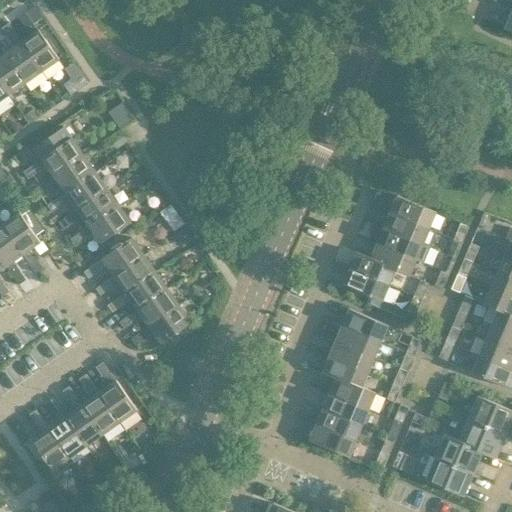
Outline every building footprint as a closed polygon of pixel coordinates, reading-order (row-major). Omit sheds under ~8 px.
[(35,7),(26,13),(33,24),(42,18),(35,7)] [(31,35),(21,42),(42,72),(59,60),(38,30),(33,24),(26,13),(25,12),(18,17),(31,35)] [(25,84),(42,72),(21,42),(8,24),(2,28),(14,47),(4,54),(25,84)] [(0,84),(8,96),(25,84),(4,54),(0,47),(0,84)] [(79,88),(87,82),(82,75),(74,80),(79,88)] [(0,101),(8,96),(0,84),(0,101)] [(33,110),(23,117),(29,124),(39,117),(33,110)] [(42,159),(23,172),(28,179),(47,166),(54,176),(54,177),(84,156),(71,138),(64,127),(34,148),(41,159),(42,159)] [(58,183),(65,193),(66,193),(95,172),(84,156),(54,177),(54,176),(35,189),(40,196),(58,183)] [(142,165),(135,169),(140,177),(147,172),(147,171),(142,164),(142,165)] [(77,210),(107,189),(95,172),(66,193),(65,193),(47,206),(52,213),(70,200),(77,210)] [(89,226),(89,227),(119,206),(107,189),(77,210),(59,223),(64,229),(82,217),(89,226)] [(390,213),(429,229),(436,213),(397,196),(390,213)] [(170,205),(160,213),(167,222),(177,215),(170,205)] [(131,223),(119,206),(89,227),(89,226),(70,239),(75,246),(94,233),(101,244),(131,223)] [(19,213),(2,225),(23,255),(36,273),(42,269),(29,250),(40,243),(36,236),(44,231),(29,211),(22,216),(19,213)] [(390,213),(384,228),(430,248),(437,232),(429,229),(390,213)] [(454,239),(462,243),(468,228),(460,224),(454,239)] [(26,280),(13,262),(23,255),(2,225),(0,226),(0,257),(6,266),(6,267),(19,285),(26,280)] [(384,228),(377,244),(416,260),(423,263),(430,248),(384,228)] [(114,277),(144,256),(132,238),(122,245),(112,251),(102,259),(84,272),(89,279),(107,266),(114,276),(114,277)] [(462,243),(454,239),(447,255),(456,258),(462,243)] [(112,251),(122,245),(120,241),(110,248),(112,251)] [(464,259),(473,262),(479,247),(471,243),(464,259)] [(197,244),(191,248),(193,252),(200,248),(197,244)] [(416,260),(377,244),(371,258),(371,259),(396,270),(395,271),(409,277),(416,260)] [(371,259),(371,258),(357,252),(350,269),(389,285),(395,271),(396,270),(371,259)] [(441,270),(449,274),(456,258),(447,255),(441,270)] [(119,283),(126,293),(156,272),(144,256),(114,277),(114,276),(96,289),(100,296),(119,283)] [(0,279),(0,270),(6,267),(6,266),(0,257),(0,293),(2,297),(9,292),(0,279)] [(511,260),(504,257),(497,273),(511,278),(511,260)] [(458,274),(466,278),(473,262),(464,259),(458,274)] [(389,285),(350,269),(343,285),(382,302),(389,285)] [(449,274),(441,270),(434,286),(443,289),(449,274)] [(126,293),(107,306),(112,313),(130,300),(137,310),(138,310),(167,289),(156,272),(126,293)] [(511,278),(497,273),(491,288),(511,297),(511,278)] [(466,278),(458,274),(451,290),(459,293),(466,278)] [(420,280),(414,296),(422,299),(429,284),(420,280)] [(511,297),(491,288),(484,305),(498,311),(498,310),(511,315),(511,297)] [(142,316),(149,326),(149,327),(179,306),(167,289),(138,310),(137,310),(119,323),(124,329),(142,316)] [(422,299),(414,296),(408,311),(416,314),(422,299)] [(465,296),(458,311),(467,314),(473,299),(465,296)] [(191,323),(179,306),(149,327),(149,326),(131,339),(136,346),(154,333),(161,344),(169,339),(190,324),(191,323)] [(349,309),(342,326),(381,342),(388,326),(349,309)] [(511,315),(498,310),(498,311),(492,325),(511,333),(511,315)] [(460,330),(467,314),(458,311),(452,326),(460,330)] [(190,324),(169,339),(174,345),(194,330),(190,324)] [(511,333),(492,325),(485,340),(511,351),(511,333)] [(336,341),(374,358),(381,342),(342,326),(336,341)] [(454,345),(460,330),(452,326),(445,342),(454,345)] [(413,337),(406,353),(414,356),(421,341),(413,337)] [(511,351),(485,340),(479,356),(511,370),(511,351)] [(329,357),(368,373),(374,358),(336,341),(329,357)] [(447,361),(454,345),(445,342),(439,357),(447,361)] [(406,353),(399,368),(408,372),(414,356),(406,353)] [(511,385),(511,370),(479,356),(472,372),(511,389),(511,385)] [(361,389),(362,387),(368,373),(329,357),(322,373),(336,379),(336,378),(361,389)] [(98,393),(119,423),(137,410),(116,381),(115,381),(103,363),(96,368),(108,386),(98,393)] [(399,368),(393,384),(401,387),(408,372),(399,368)] [(91,398),(82,404),(81,405),(102,434),(119,423),(98,393),(86,375),(79,379),(91,398)] [(330,394),(368,410),(375,393),(362,387),(361,389),(336,378),(336,379),(330,394)] [(444,382),(438,397),(446,401),(453,386),(444,382)] [(395,402),(401,387),(393,384),(386,399),(395,402)] [(75,409),(65,416),(86,446),(102,434),(81,405),(82,404),(69,386),(62,391),(75,409)] [(323,409),(362,425),(368,410),(330,394),(323,409)] [(468,419),(506,435),(511,419),(511,410),(478,396),(468,419)] [(69,458),(86,446),(65,416),(52,398),(45,403),(58,421),(48,428),(69,458)] [(394,420),(402,424),(408,408),(400,405),(394,420)] [(51,470),(69,458),(48,428),(35,409),(28,414),(41,433),(31,440),(51,470)] [(355,441),(362,425),(323,409),(317,424),(355,441)] [(411,422),(426,428),(430,420),(415,413),(411,422)] [(468,419),(459,441),(459,442),(482,452),(482,453),(496,458),(506,435),(468,419)] [(402,424),(394,420),(387,436),(395,439),(402,424)] [(426,428),(411,422),(408,430),(423,436),(426,428)] [(348,457),(355,441),(317,424),(310,441),(348,457)] [(473,474),(482,453),(482,452),(459,442),(459,441),(445,435),(435,458),(473,474)] [(389,455),(395,439),(387,436),(381,451),(389,455)] [(389,455),(381,451),(374,467),(382,470),(389,455)] [(400,470),(407,455),(399,452),(392,467),(400,470)] [(463,497),(473,474),(435,458),(426,481),(463,497)] [(118,473),(111,478),(115,484),(122,479),(118,473)] [(60,494),(50,500),(58,511),(61,511),(69,506),(60,494)] [(58,511),(50,500),(43,505),(48,511),(58,511)] [(293,511),(273,503),(269,511),(293,511)]
